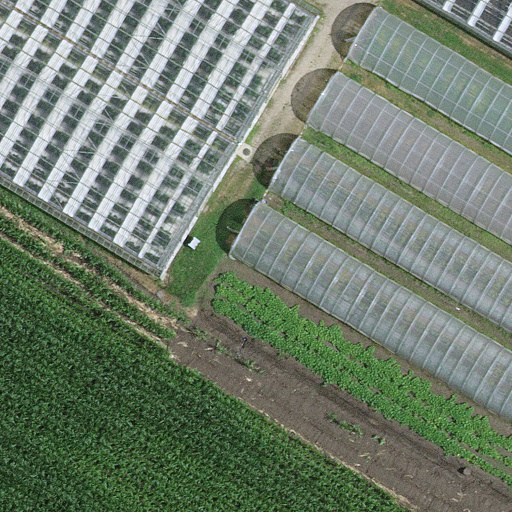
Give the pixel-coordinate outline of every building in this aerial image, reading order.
[(319,29),(270,0),(0,0),(0,177),(167,279),(319,29)] [(511,0),(417,0),(511,56),(511,0)] [(511,90),(375,8),(344,59),(511,158),(511,90)] [(308,125),(511,246),(511,177),(338,74),(308,125)] [(511,266),(298,139),(267,191),(511,336),(511,266)] [(511,423),(511,354),(259,204),(229,255),(511,423)] [(511,440),(223,267),(200,305),(511,492),(511,440)]
